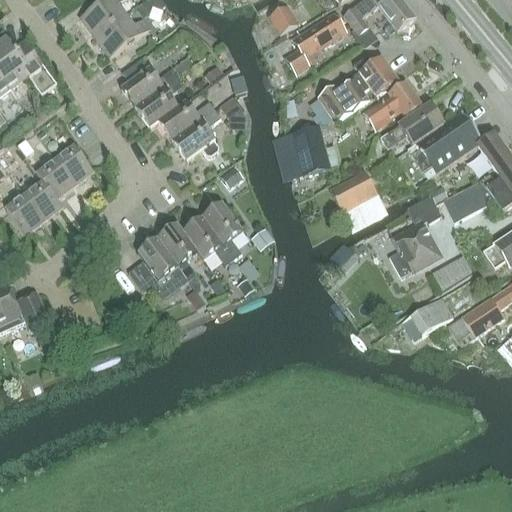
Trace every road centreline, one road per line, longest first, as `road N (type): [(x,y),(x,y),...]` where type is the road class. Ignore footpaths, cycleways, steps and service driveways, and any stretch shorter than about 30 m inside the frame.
road 1 (residential): [(0,252),(42,276),(123,203),(131,176),(16,0)]
road 2 (residential): [(414,0),(511,119)]
